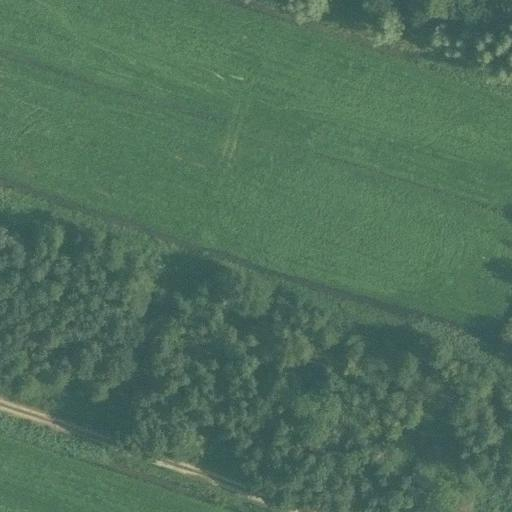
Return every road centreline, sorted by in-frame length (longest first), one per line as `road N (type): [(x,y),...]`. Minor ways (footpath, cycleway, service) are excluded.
road 1 (track): [(125,0),(457,118)]
road 2 (track): [(311,511),(0,408)]
